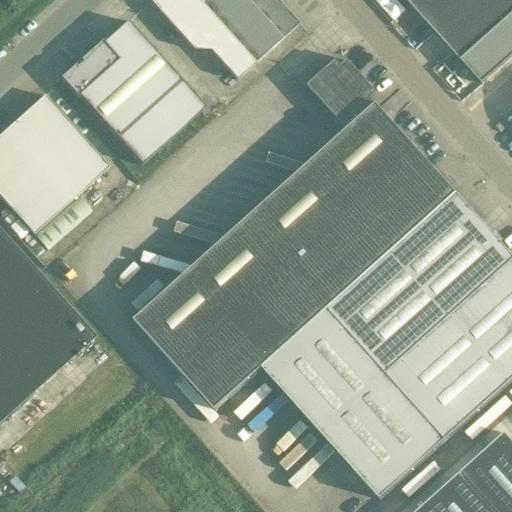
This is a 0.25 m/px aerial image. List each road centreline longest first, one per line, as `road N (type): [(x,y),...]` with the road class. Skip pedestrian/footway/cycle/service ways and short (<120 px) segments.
road 1 (unknown): [(350,4),(140,212),(104,256),(94,298),(120,355),(262,511)]
road 2 (unclassified): [(511,183),(347,0)]
road 3 (unclassified): [(0,80),(92,0)]
